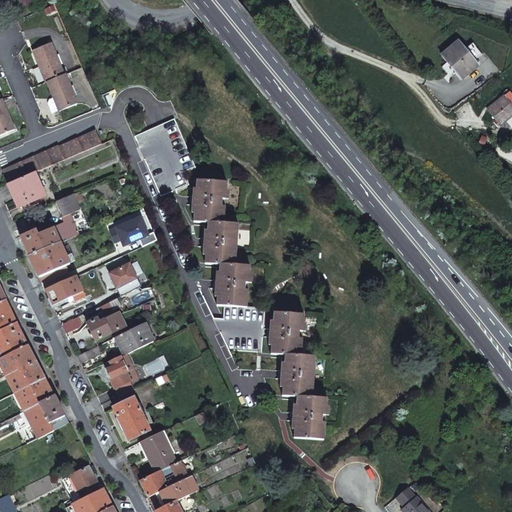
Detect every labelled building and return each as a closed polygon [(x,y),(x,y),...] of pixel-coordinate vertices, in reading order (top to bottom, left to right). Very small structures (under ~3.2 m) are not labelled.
[(32,48),(45,79),(46,79),(63,72),(50,41),(32,48)] [(456,73),(462,80),(478,66),(474,61),(482,55),(473,44),(465,50),(458,42),(442,56),(447,63),(456,73)] [(76,101),(64,71),(63,72),(46,79),(53,96),(58,108),(76,101)] [(51,111),(58,108),(53,96),(48,98),(47,101),(51,111)] [(0,132),(14,127),(1,97),(0,97),(0,132)] [(511,107),(504,98),(489,110),(501,125),(511,116),(511,107)] [(135,137),(161,197),(189,185),(184,173),(196,168),(175,120),(135,137)] [(33,172),(100,144),(95,131),(58,146),(58,145),(2,169),(7,183),(33,172)] [(42,195),(33,172),(7,183),(14,198),(17,206),(36,198),(42,195)] [(196,206),(194,222),(209,223),(220,224),(221,216),(225,216),(225,207),(222,207),(222,200),(226,200),(227,183),(197,181),(196,198),(191,197),(191,205),(196,206)] [(74,212),(68,196),(50,204),(51,205),(57,202),(63,216),(74,212)] [(57,202),(51,205),(57,219),(63,216),(57,202)] [(72,237),(79,234),(72,218),(65,221),(72,237)] [(109,231),(114,242),(121,239),(123,245),(139,239),(142,246),(156,239),(153,233),(147,235),(140,218),(109,231)] [(24,234),(20,236),(28,256),(60,242),(72,237),(65,221),(39,233),(34,221),(21,227),(24,234)] [(207,248),(206,264),(221,265),(232,266),(232,258),(236,258),(237,249),(233,249),(234,242),(237,242),(238,233),(234,233),(235,225),(224,224),(220,224),(209,223),(208,239),(203,239),(202,248),(207,248)] [(60,243),(28,256),(38,277),(39,277),(40,276),(55,270),(70,263),(60,243)] [(109,273),(121,296),(141,286),(129,262),(109,273)] [(219,289),(217,306),(224,306),(243,308),(244,300),(248,300),(248,291),(245,291),(245,284),(249,284),(249,275),(246,275),(247,267),(235,266),(232,266),(221,265),(219,281),(214,281),(214,289),(219,289)] [(55,270),(40,276),(43,283),(57,276),(55,270)] [(57,276),(43,283),(47,290),(60,283),(57,276)] [(75,277),(60,283),(47,290),(45,290),(53,306),(73,297),(74,301),(83,297),(81,293),(82,292),(75,277)] [(78,306),(82,315),(96,308),(92,299),(78,306)] [(0,303),(0,331),(17,323),(7,301),(0,303)] [(108,308),(106,303),(105,303),(98,307),(101,311),(108,308)] [(224,319),(213,318),(229,351),(262,353),(265,309),(247,308),(243,308),(224,306),(224,319)] [(127,325),(120,312),(101,321),(99,317),(87,323),(96,341),(127,325)] [(273,338),(271,354),(286,355),(297,356),(298,349),(301,349),(302,340),(299,340),(299,333),(303,333),(304,316),(274,314),(273,330),(268,329),(268,338),(273,338)] [(78,317),(62,325),(66,334),(79,327),(82,323),(78,317)] [(155,339),(147,322),(116,337),(124,354),(155,339)] [(0,331),(0,359),(29,346),(17,323),(0,331)] [(0,362),(7,377),(37,362),(29,346),(0,359),(0,362)] [(78,356),(81,364),(100,354),(97,346),(78,356)] [(284,380),(283,396),(297,397),(309,398),(309,390),(313,390),(313,382),(310,381),(311,374),(314,374),(315,366),(311,365),(312,357),(301,357),(297,356),(286,355),(285,372),(280,371),(279,380),(284,380)] [(119,356),(109,361),(111,366),(105,369),(118,397),(133,389),(129,381),(124,370),(126,369),(119,356)] [(16,393),(45,378),(37,362),(7,377),(16,393)] [(128,368),(126,369),(124,370),(129,381),(133,379),(128,368)] [(24,411),(55,396),(45,378),(16,393),(24,411)] [(38,439),(69,423),(55,396),(24,411),(31,424),(38,439)] [(150,429),(134,397),(114,407),(130,438),(150,429)] [(296,422),(294,438),(321,440),(321,432),(325,432),(325,424),(322,423),(322,416),(326,416),(326,408),(323,407),(323,399),(312,398),(309,398),(297,397),(296,413),(291,413),(291,421),(296,422)] [(31,424),(24,411),(20,413),(26,426),(31,424)] [(175,463),(160,431),(158,432),(140,441),(156,472),(160,470),(175,463)] [(255,463),(250,453),(245,456),(249,466),(255,463)] [(156,472),(141,480),(149,497),(163,490),(172,486),(188,478),(180,461),(175,463),(160,470),(156,472)] [(82,499),(101,489),(88,465),(70,475),(82,499)] [(199,492),(192,476),(172,486),(163,490),(166,496),(165,496),(169,505),(177,502),(199,492)] [(414,495),(406,486),(395,496),(402,505),(400,508),(403,511),(430,511),(415,494),(414,495)] [(105,511),(114,508),(103,488),(101,489),(82,499),(73,504),(76,511),(105,511)] [(0,499),(0,509),(1,511),(17,511),(9,495),(0,499)] [(169,505),(157,511),(156,511),(182,511),(177,502),(169,505)]
